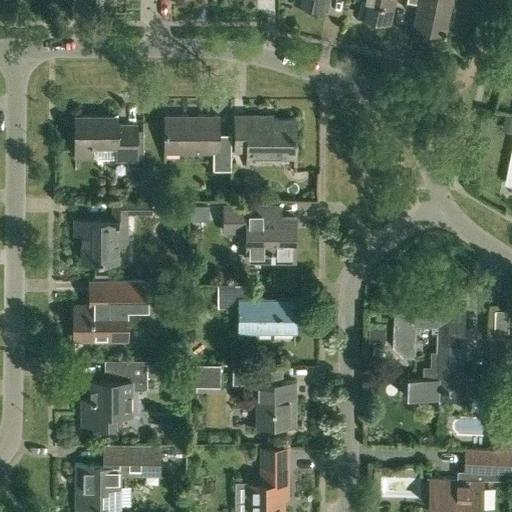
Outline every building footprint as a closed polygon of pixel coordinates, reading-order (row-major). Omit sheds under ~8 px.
[(361,0),(359,15),(390,21),(394,0),(361,0)] [(418,0),(413,26),(445,33),(451,0),(418,0)] [(98,157),(116,157),(116,158),(136,159),(136,124),(117,124),(117,114),(75,114),(75,153),(93,154),(98,157)] [(219,114),(164,115),(164,146),(179,146),(179,150),(213,150),(213,168),(231,168),(231,133),(219,132),(219,114)] [(262,114),(235,114),(235,149),(247,149),(247,155),(295,155),(295,118),(262,118),(262,114)] [(151,212),(151,198),(111,198),(111,218),(75,218),(75,232),(82,232),(82,258),(117,258),(118,227),(127,227),(127,212),(151,212)] [(189,202),(189,218),(208,218),(208,202),(189,202)] [(224,204),(224,217),(224,231),(247,231),(246,257),(270,257),(270,260),(294,260),(295,217),(269,217),(269,204),(224,204)] [(90,278),(90,304),(75,304),(75,338),(127,338),(127,305),(146,305),(146,278),(90,278)] [(249,297),(249,282),(218,282),(217,305),(239,305),(239,329),(295,330),(295,297),(249,297)] [(465,304),(394,301),(392,344),(403,355),(411,355),(412,321),(436,322),(435,327),(440,327),(439,354),(434,354),(434,369),(426,369),(426,376),(407,375),(406,397),(455,398),(455,392),(472,393),(473,371),(463,370),(465,304)] [(495,308),(494,330),(508,331),(509,308),(495,308)] [(511,334),(491,334),(490,364),(511,365),(511,334)] [(147,387),(147,359),(105,359),(105,379),(90,379),(90,397),(82,397),(82,423),(115,423),(115,412),(131,412),(131,387),(147,387)] [(219,363),(187,363),(187,385),(219,385),(219,363)] [(280,367),(233,367),(233,381),(258,381),(258,424),(294,424),(295,380),(280,380),(280,367)] [(159,443),(109,443),(104,442),(104,462),(74,462),(74,506),(121,506),(121,469),(139,469),(139,466),(159,466),(159,443)] [(511,447),(495,447),(466,446),(464,477),(429,476),(428,505),(456,507),(455,511),(481,511),(483,478),(494,478),(494,470),(511,470),(511,447)] [(278,511),(278,495),(286,495),(287,447),(262,447),(262,483),(244,483),(244,511),(278,511)]
